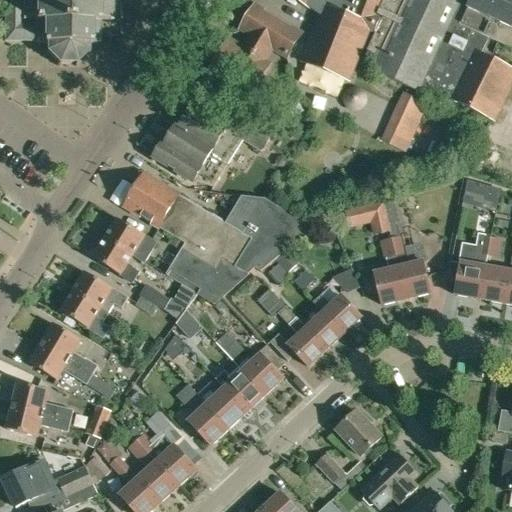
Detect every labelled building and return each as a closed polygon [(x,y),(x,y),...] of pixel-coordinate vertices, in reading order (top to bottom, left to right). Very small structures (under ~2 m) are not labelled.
[(23,0),(23,2),(5,2),(5,41),(35,41),(35,43),(47,43),(47,51),(43,53),(45,55),(47,52),(58,63),(56,66),(59,67),(60,64),(74,64),(75,66),(78,65),(76,62),(85,53),(89,56),(90,54),(87,52),(87,44),(98,44),(98,22),(111,22),(110,0),(23,0)] [(375,17),(381,0),(297,0),(310,8),(309,9),(318,15),(300,63),(350,83),(367,41),(366,40),(370,30),(376,33),(381,20),(375,17)] [(511,0),(383,0),(377,16),(382,18),(381,20),(376,33),(368,53),(380,58),(373,72),(428,98),(432,90),(450,98),(449,99),(496,122),(511,88),(511,70),(473,52),(481,36),(511,50),(511,0)] [(288,57),(301,34),(298,32),(297,34),(262,13),(264,11),(255,6),(241,30),(251,37),(244,49),(229,40),(211,72),(230,83),(231,81),(253,94),(269,65),(263,62),(272,48),(288,57)] [(241,106),(242,103),(214,94),(202,113),(192,107),(180,125),(177,124),(172,132),(227,165),(243,140),(263,152),(277,129),(241,106)] [(428,105),(403,94),(381,141),(407,152),(428,105)] [(227,165),(172,132),(154,157),(193,182),(194,179),(214,186),(227,165)] [(256,269),(262,273),(276,261),(289,250),(313,229),(266,200),(243,197),(228,225),(144,175),(124,209),(184,246),(165,275),(215,305),(256,269)] [(468,181),(463,204),(496,213),(502,190),(468,181)] [(375,205),(366,207),(370,225),(374,224),(377,236),(390,233),(390,231),(383,203),(375,205)] [(105,241),(145,265),(157,245),(117,221),(105,241)] [(392,240),(396,257),(406,254),(402,237),(392,240)] [(382,243),(386,259),(396,257),(392,240),(382,243)] [(491,240),(488,257),(499,260),(501,242),(491,240)] [(145,265),(105,241),(93,260),(132,284),(138,275),(126,267),(131,258),(144,266),(145,265)] [(465,247),(456,297),(481,301),(486,268),(488,257),(477,255),(478,249),(465,247)] [(289,250),(276,261),(288,274),(300,263),(289,250)] [(406,254),(396,257),(407,301),(432,295),(423,262),(409,266),(406,254)] [(389,271),(375,274),(383,307),(407,301),(396,257),(386,259),(389,271)] [(486,268),(481,301),(505,305),(510,273),(486,268)] [(303,292),(315,281),(307,271),(295,283),(303,292)] [(85,274),(72,294),(100,311),(109,316),(115,307),(122,311),(128,299),(112,289),(111,290),(85,274)] [(140,297),(141,298),(158,308),(164,311),(171,300),(147,285),(140,297)] [(285,308),(286,307),(270,290),(258,301),(274,319),(278,315),(289,326),(296,320),(285,308)] [(109,316),(100,311),(72,294),(60,314),(88,331),(87,331),(104,341),(111,330),(103,325),(109,316)] [(314,303),(344,336),(362,319),(342,297),(331,307),(321,296),(314,303)] [(158,308),(141,298),(136,307),(153,317),(158,308)] [(186,312),(177,325),(191,340),(203,330),(186,312)] [(306,329),(327,352),(344,336),(323,314),(306,329)] [(327,352),(306,329),(297,319),(296,320),(289,326),(299,336),(288,346),(279,335),(270,343),(288,362),(297,355),(309,368),(327,352)] [(42,345),(92,376),(97,367),(86,360),(85,362),(73,355),(81,343),(54,326),(42,345)] [(228,333),(216,344),(233,362),(245,351),(228,333)] [(176,338),(165,353),(168,355),(167,357),(174,364),(185,353),(184,351),(186,349),(176,338)] [(86,386),(92,376),(42,345),(30,365),(57,382),(63,372),(86,386)] [(243,373),(265,397),(284,380),(277,373),(285,365),(267,346),(258,354),(261,357),(243,373)] [(265,397),(243,373),(225,389),(248,413),(265,397)] [(230,430),(248,413),(225,389),(216,379),(210,384),(220,395),(208,406),(230,430)] [(12,408),(71,422),(73,411),(45,405),(48,392),(17,385),(12,408)] [(188,385),(176,396),(185,406),(197,395),(188,385)] [(136,404),(146,415),(158,405),(148,394),(136,404)] [(211,447),(230,430),(208,406),(189,423),(211,447)] [(71,422),(12,408),(7,431),(37,438),(40,428),(68,434),(71,422)] [(98,408),(87,435),(100,440),(111,413),(98,408)] [(146,422),(158,435),(170,425),(158,412),(146,422)] [(361,457),(364,454),(381,438),(356,412),(336,431),(361,457)] [(174,447),(165,436),(155,444),(145,434),(138,425),(129,433),(136,442),(137,442),(179,488),(198,471),(175,446),(174,447)] [(90,437),(86,445),(94,449),(97,441),(90,437)] [(148,471),(139,479),(138,480),(161,505),(179,488),(137,442),(136,442),(128,449),(148,471)] [(112,452),(104,459),(130,487),(120,497),(133,511),(152,511),(161,505),(138,480),(139,479),(120,457),(118,459),(112,452)] [(511,453),(507,452),(502,481),(503,481),(502,490),(511,491),(511,453)] [(334,484),(335,484),(342,492),(367,469),(361,462),(347,474),(345,474),(345,473),(328,454),(316,465),(334,484)] [(419,488),(412,480),(417,475),(398,455),(361,489),(379,510),(392,498),(399,506),(419,488)] [(87,466),(100,482),(110,472),(96,457),(87,466)] [(320,492),(290,459),(277,471),(307,504),(320,492)] [(26,470),(4,480),(17,508),(40,497),(44,508),(66,498),(66,499),(75,495),(93,486),(94,486),(86,467),(57,480),(53,482),(50,475),(44,463),(26,471),(26,470)] [(93,486),(75,495),(79,505),(98,497),(93,486)] [(451,511),(447,507),(450,504),(441,494),(438,497),(434,492),(412,511),(451,511)] [(297,511),(281,493),(263,510),(264,511),(297,511)]
